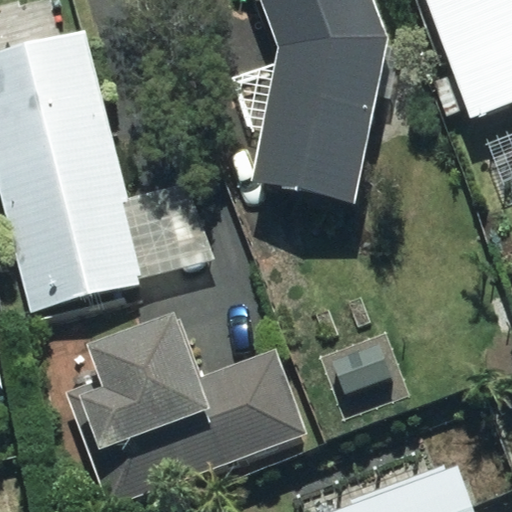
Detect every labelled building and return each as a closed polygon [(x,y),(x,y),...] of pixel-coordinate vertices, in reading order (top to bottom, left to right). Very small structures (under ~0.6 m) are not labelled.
[(385,0),(273,0),(298,59),(271,196),(374,217),(407,53),(385,0)] [(511,0),(434,0),(484,133),(511,122),(511,0)] [(155,293),(94,41),(0,62),(0,156),(39,321),(155,293)] [(387,315),(298,349),(330,433),(420,399),(387,315)] [(282,358),(209,384),(189,328),(101,360),(111,387),(76,400),(116,510),(311,440),(282,358)] [(360,508),(361,511),(488,511),(478,483),(459,490),(454,475),(360,508)]
